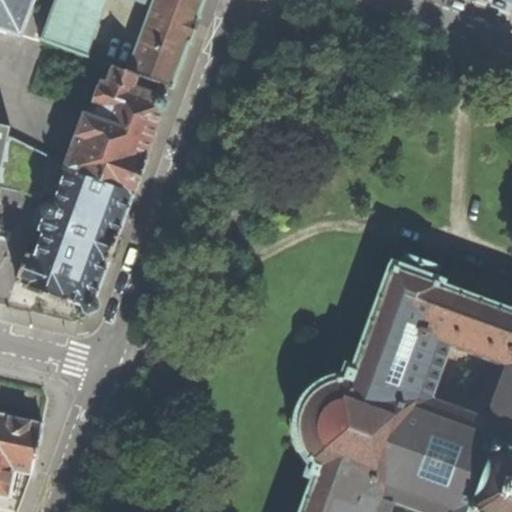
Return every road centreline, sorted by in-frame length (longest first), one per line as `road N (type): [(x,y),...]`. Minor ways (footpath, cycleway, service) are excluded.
road 1 (residential): [(105,363),(241,0)]
road 2 (residential): [(53,511),(105,363)]
road 3 (residential): [(393,0),(511,43)]
